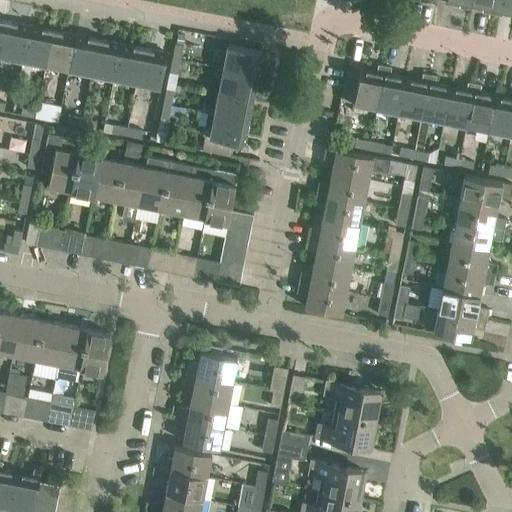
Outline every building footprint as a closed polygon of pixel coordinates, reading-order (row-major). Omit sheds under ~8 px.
[(469,0),(468,4),(491,9),(492,0),(469,0)] [(511,13),(511,0),(492,0),(491,9),(511,13)] [(23,59),(30,25),(7,20),(0,55),(23,59)] [(46,64),(53,29),(30,25),(23,59),(46,64)] [(69,68),(75,34),(53,29),(46,64),(69,68)] [(91,73),(98,39),(75,34),(69,68),(91,73)] [(114,77),(121,43),(98,39),(91,73),(114,77)] [(137,82),(144,48),(121,43),(114,77),(137,82)] [(183,44),(175,43),(172,57),(180,59),(183,44)] [(228,44),(224,67),(257,74),(262,51),(228,44)] [(160,86),(167,52),(144,48),(137,82),(141,82),(160,86)] [(177,73),(180,59),(172,57),(169,71),(177,73)] [(377,107),(385,65),(378,63),(377,71),(360,68),(354,102),(377,107)] [(399,111),(406,77),(390,74),(392,66),(385,65),(377,107),(399,111)] [(253,97),(257,74),(224,67),(219,90),(253,97)] [(421,116),(430,74),(423,72),(421,80),(406,77),(399,111),(421,116)] [(444,120),(450,86),(435,83),(436,75),(430,74),(421,116),(444,120)] [(466,125),(475,82),(468,81),(466,89),(450,86),(444,120),(466,125)] [(489,129),(495,95),(480,92),(481,84),(475,82),(466,125),(489,129)] [(171,104),(174,90),(166,88),(163,103),(171,104)] [(248,120),(253,97),(219,90),(215,113),(248,120)] [(511,133),(511,128),(511,93),(511,98),(495,95),(489,129),(511,133)] [(170,119),(168,119),(171,104),(163,103),(156,140),(166,142),(170,119)] [(35,116),(37,109),(22,106),(21,114),(35,116)] [(51,111),(37,109),(35,116),(50,119),(51,111)] [(244,143),(248,120),(215,113),(212,127),(204,126),(202,136),(205,137),(202,150),(231,155),(234,141),(244,143)] [(81,125),(82,118),(68,115),(67,123),(81,125)] [(97,121),(82,118),(81,125),(95,128),(97,121)] [(126,134),(128,127),(114,124),(112,132),(126,134)] [(142,129),(128,127),(126,134),(141,137),(142,129)] [(71,189),(79,151),(73,150),(76,137),(49,132),(41,169),(51,171),(48,185),(71,189)] [(38,154),(41,139),(33,137),(30,152),(38,154)] [(369,149),(370,141),(356,138),(354,146),(369,149)] [(413,157),(415,149),(400,147),(401,142),(393,140),(392,145),(390,153),(413,157)] [(390,153),(392,145),(370,141),(369,149),(390,153)] [(444,163),(458,166),(459,158),(462,145),(455,143),(452,157),(445,155),(444,163)] [(390,159),(373,156),(345,150),(326,146),(323,157),(334,159),(332,171),(369,178),(371,167),(388,171),(390,159)] [(429,152),(415,149),(413,157),(428,160),(436,162),(439,148),(429,152)] [(93,194),(101,156),(79,151),(71,189),(93,194)] [(35,168),(38,154),(30,152),(27,166),(35,168)] [(160,208),(168,169),(170,160),(148,155),(146,165),(138,203),(160,208)] [(116,199),(123,160),(101,156),(93,194),(116,199)] [(474,161),(459,158),(458,166),(472,169),(474,161)] [(230,209),(237,173),(239,163),(217,159),(215,169),(213,178),(205,217),(228,221),(230,209)] [(138,203),(146,165),(123,160),(116,199),(126,201),(122,217),(135,220),(138,203)] [(183,212),(191,174),(193,164),(170,160),(168,169),(160,208),(183,212)] [(408,162),(404,178),(403,185),(413,187),(417,164),(408,162)] [(205,217),(213,178),(215,169),(193,164),(191,174),(183,212),(205,217)] [(503,175),(504,167),(490,164),(488,172),(503,175)] [(430,183),(433,167),(423,165),(420,181),(430,183)] [(511,168),(504,167),(503,175),(511,176),(511,168)] [(364,200),(369,178),(332,171),(330,183),(319,180),(317,191),(364,200)] [(511,194),(511,188),(511,182),(494,179),(465,174),(461,196),(498,203),(500,192),(511,194)] [(29,199),(32,185),(24,183),(21,198),(29,199)] [(408,209),(413,187),(403,185),(399,207),(408,209)] [(360,223),(364,200),(317,191),(315,202),(325,204),(323,215),(360,223)] [(417,195),(414,210),(424,212),(427,197),(417,195)] [(495,215),(498,203),(461,196),(457,218),(504,228),(506,218),(495,215)] [(26,214),(29,199),(21,198),(18,212),(26,214)] [(405,225),(408,209),(399,207),(395,223),(405,225)] [(254,214),(253,214),(230,209),(228,221),(251,226),(254,214)] [(421,229),(424,212),(414,210),(411,227),(421,229)] [(355,245),(360,223),(323,215),(321,227),(310,225),(308,236),(355,245)] [(502,239),(504,228),(457,218),(452,241),(489,248),(491,237),(502,239)] [(249,238),(251,226),(228,221),(225,233),(249,238)] [(45,246),(49,226),(40,224),(39,228),(29,226),(26,242),(45,246)] [(20,245),(20,241),(22,230),(15,229),(12,243),(20,245)] [(399,254),(403,238),(404,232),(389,229),(387,235),(393,236),(390,252),(399,254)] [(81,253),(84,237),(85,233),(76,232),(72,251),(81,253)] [(90,255),(94,235),(85,233),(84,237),(81,253),(90,255)] [(246,249),(249,238),(225,233),(223,245),(246,249)] [(351,268),(355,245),(308,236),(306,246),(316,249),(314,260),(351,268)] [(409,239),(405,255),(415,257),(418,241),(409,239)] [(126,262),(129,246),(130,242),(121,241),(117,260),(126,262)] [(487,260),(489,248),(452,241),(448,263),(495,273),(497,262),(487,260)] [(135,264),(139,244),(130,242),(129,246),(126,262),(135,264)] [(244,261),(246,249),(223,245),(221,257),(244,261)] [(171,271),(174,255),(175,251),(166,250),(162,269),(171,271)] [(180,273),(184,253),(175,251),(174,255),(171,271),(180,273)] [(396,270),(399,254),(390,252),(386,268),(396,270)] [(412,273),(415,257),(405,255),(402,271),(412,273)] [(242,273),(244,261),(221,257),(220,261),(218,268),(242,273)] [(216,280),(218,268),(220,261),(211,259),(207,278),(216,280)] [(346,290),(351,268),(314,260),(312,272),(301,270),(299,281),(346,290)] [(493,284),(495,273),(448,263),(443,286),(480,293),(482,282),(493,284)] [(239,285),(242,273),(218,268),(216,280),(239,285)] [(342,313),(346,293),(346,290),(299,281),(297,291),(308,293),(305,305),(342,313)] [(384,281),(381,297),(390,299),(394,283),(384,281)] [(400,284),(396,300),(406,302),(410,286),(400,284)] [(478,305),(480,293),(443,286),(439,308),(486,318),(488,307),(478,305)] [(387,315),(390,299),(381,297),(377,313),(387,315)] [(403,318),(406,302),(396,300),(393,316),(403,318)] [(484,328),(486,318),(439,308),(434,331),(471,338),(473,326),(484,328)] [(0,350),(13,353),(21,315),(0,310),(0,350)] [(35,357),(43,319),(21,315),(13,353),(35,357)] [(58,362),(66,324),(43,319),(35,357),(58,362)] [(80,366),(88,328),(66,324),(58,362),(80,366)] [(103,371),(110,332),(88,328),(80,366),(103,371)] [(188,360),(185,371),(233,381),(238,357),(201,350),(198,362),(188,360)] [(274,365),(270,388),(284,391),(288,368),(274,365)] [(10,369),(7,384),(23,387),(26,373),(10,369)] [(229,403),(233,381),(185,371),(183,382),(194,384),(192,396),(229,403)] [(307,376),(293,373),(288,401),(301,404),(307,376)] [(326,380),(324,393),(343,397),(340,412),(375,419),(380,390),(326,380)] [(24,415),(28,396),(24,395),(25,387),(23,387),(7,384),(2,411),(24,415)] [(281,406),(284,391),(270,388),(270,389),(273,390),(271,404),(281,406)] [(69,424),(73,405),(75,397),(64,395),(62,402),(51,400),(47,420),(55,422),(56,419),(59,420),(58,422),(69,424)] [(47,420),(51,400),(28,396),(24,415),(47,420)] [(224,426),(229,403),(192,396),(190,407),(179,405),(177,416),(224,426)] [(92,429),(96,409),(73,405),(69,424),(92,429)] [(369,446),(375,419),(340,412),(337,427),(318,423),(316,436),(350,442),(369,446)] [(220,448),(224,426),(177,416),(175,426),(185,428),(183,441),(203,444),(220,448)] [(268,418),(265,434),(275,436),(278,420),(268,418)] [(283,429),(280,441),(307,447),(310,434),(283,429)] [(272,452),(275,436),(265,434),(262,450),(272,452)] [(305,459),(307,447),(280,441),(278,454),(305,459)] [(212,453),(195,449),(175,445),(173,457),(162,455),(160,467),(207,476),(212,453)] [(0,504),(10,506),(17,472),(1,469),(3,461),(0,460),(0,504)] [(365,470),(345,466),(311,460),(308,472),(327,476),(324,491),(359,498),(365,470)] [(37,492),(39,481),(41,468),(34,467),(32,475),(17,472),(10,506),(33,511),(35,503),(37,492)] [(203,498),(207,476),(160,467),(158,477),(168,479),(166,491),(203,498)] [(258,469),(255,485),(265,487),(268,471),(258,469)] [(58,496),(60,485),(39,481),(37,492),(58,496)] [(260,510),(265,487),(255,485),(251,508),(260,510)] [(154,511),(200,511),(203,498),(166,491),(164,502),(153,500),(151,511),(154,511)] [(356,511),(359,498),(324,491),(321,506),(303,502),(300,511),(356,511)] [(56,507),(58,496),(37,492),(35,503),(56,507)] [(54,511),(56,507),(35,503),(33,511),(32,511),(54,511)]
